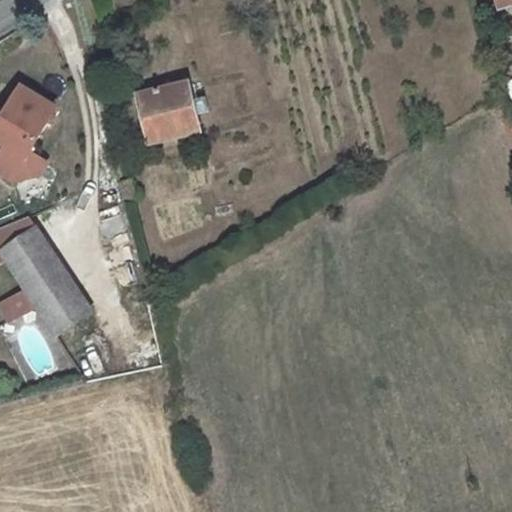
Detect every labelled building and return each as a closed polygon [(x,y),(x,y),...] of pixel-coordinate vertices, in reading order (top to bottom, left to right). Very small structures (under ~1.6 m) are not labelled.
[(511,0),(496,0),(499,8),(511,4),(511,0)] [(195,115),(192,100),(188,84),(139,96),(151,143),(200,131),(195,115)] [(56,109),(19,89),(0,122),(0,143),(27,159),(56,109)] [(204,98),(192,100),(195,115),(207,112),(204,98)] [(131,180),(118,183),(123,204),(136,201),(131,180)] [(36,229),(2,252),(58,337),(93,313),(36,229)] [(20,297),(0,301),(4,321),(24,317),(20,297)]
